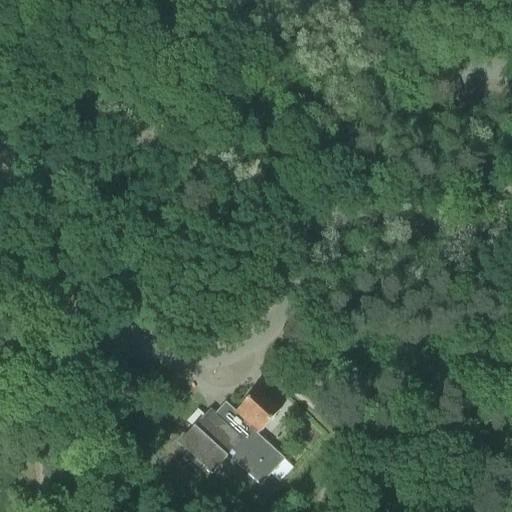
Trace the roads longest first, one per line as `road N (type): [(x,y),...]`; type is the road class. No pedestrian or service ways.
road 1 (unclassified): [(511,235),(321,222),(169,164)]
road 2 (residential): [(169,164),(59,75),(0,2)]
